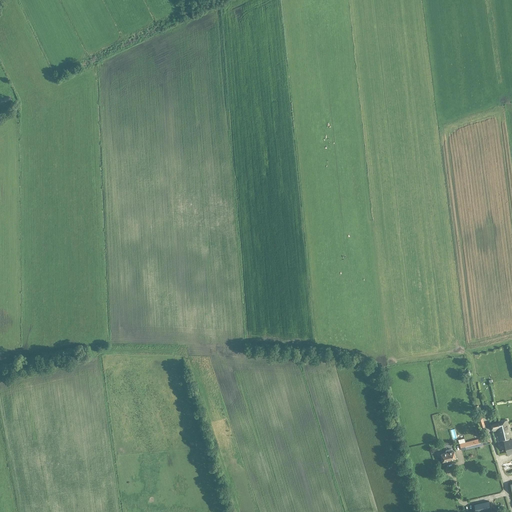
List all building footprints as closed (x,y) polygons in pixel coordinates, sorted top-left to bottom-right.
[(7,93),(0,96),(0,105),(11,100),(7,93)] [(504,430),(510,429),(507,420),(498,422),(500,427),(502,426),(504,430)] [(500,427),(498,422),(490,424),(492,430),(493,430),(493,431),(497,430),(500,441),(506,439),(504,430),(502,426),(500,427)] [(459,443),(461,450),(491,443),(489,436),(459,443)] [(443,461),(456,458),(454,451),(452,451),(451,449),(446,451),(446,453),(441,454),(443,461)] [(511,467),(511,461),(503,465),(505,471),(511,467)] [(489,501),(474,504),(475,511),(485,511),(491,511),(489,501)]
